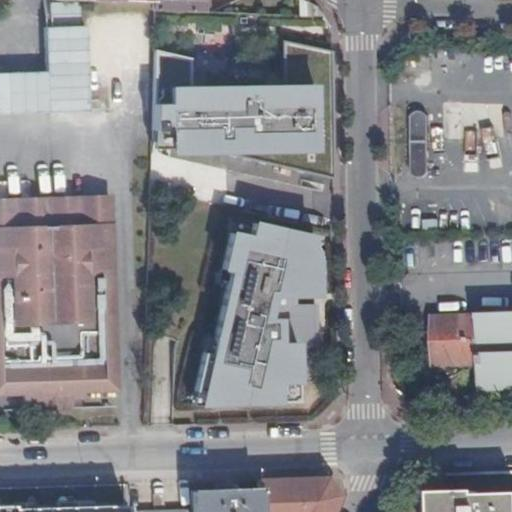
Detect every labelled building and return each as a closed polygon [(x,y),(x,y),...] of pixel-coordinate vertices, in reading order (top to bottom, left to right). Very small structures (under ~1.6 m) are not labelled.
[(78,0),(50,0),(51,26),(79,26),(78,0)] [(155,0),(155,3),(155,12),(307,17),(308,4),(299,0),(272,0),(272,4),(214,2),(214,0),(155,0)] [(0,73),(0,115),(86,113),(83,26),(79,26),(51,26),(42,26),(43,72),(0,73)] [(331,81),(331,51),(281,40),(281,74),(191,75),(191,46),(156,37),(155,76),(154,124),(166,124),(166,139),(333,179),(332,105),(331,81)] [(444,111),(410,112),(411,176),(430,175),(430,146),(445,146),(444,111)] [(490,128),(464,132),(468,158),(494,154),(490,128)] [(112,230),(111,207),(0,211),(0,393),(23,393),(24,400),(35,400),(35,410),(70,409),(70,399),(82,398),(82,391),(116,390),(114,317),(112,247),(104,247),(104,230),(112,230)] [(247,238),(228,234),(220,270),(228,272),(209,356),(201,354),(192,392),(208,395),(206,405),(295,402),(294,337),(315,336),(315,305),(293,306),(293,294),(309,294),(308,271),(314,270),(314,236),(251,223),(247,238)] [(461,263),(479,244),(471,236),(453,255),(461,263)] [(296,479),(257,480),(258,489),(259,511),(332,511),(338,497),(326,479),(296,479)] [(259,511),(258,489),(234,490),(234,486),(215,486),(215,491),(191,491),(191,510),(141,511),(259,511)] [(511,511),(511,495),(478,496),(477,492),(433,494),(434,510),(443,510),(443,511),(511,511)] [(126,511),(126,496),(0,499),(0,511),(126,511)]
